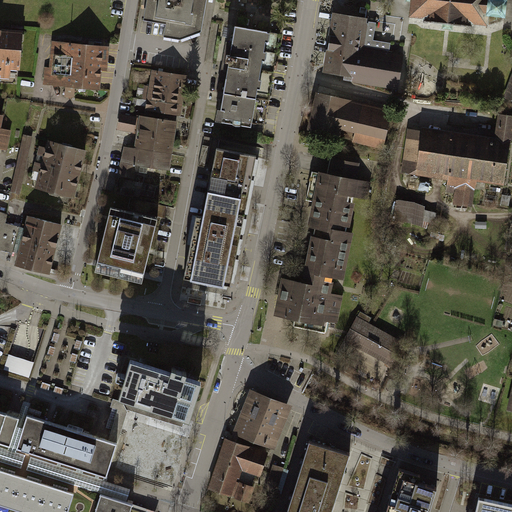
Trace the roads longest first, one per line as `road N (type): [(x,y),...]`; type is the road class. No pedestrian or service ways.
road 1 (residential): [(242,327),(312,0)]
road 2 (residential): [(511,479),(399,448),(229,371)]
road 3 (residential): [(71,296),(133,0)]
road 4 (residential): [(161,312),(207,72)]
road 5 (residential): [(188,506),(229,371)]
